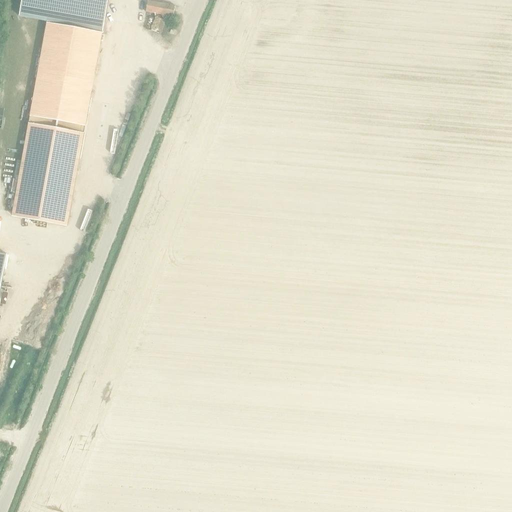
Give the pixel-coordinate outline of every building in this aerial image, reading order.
[(22,0),(19,17),(47,22),(47,25),(102,35),(103,31),(105,32),(106,26),(104,26),(108,0),(22,0)] [(146,12),(173,17),(175,7),(148,1),(146,12)] [(151,31),(161,34),(166,21),(156,17),(151,31)] [(45,26),(30,115),(87,124),(102,36),(45,26)] [(12,215),(69,225),(85,130),(29,121),(12,215)] [(115,131),(109,148),(116,150),(122,134),(115,131)]
